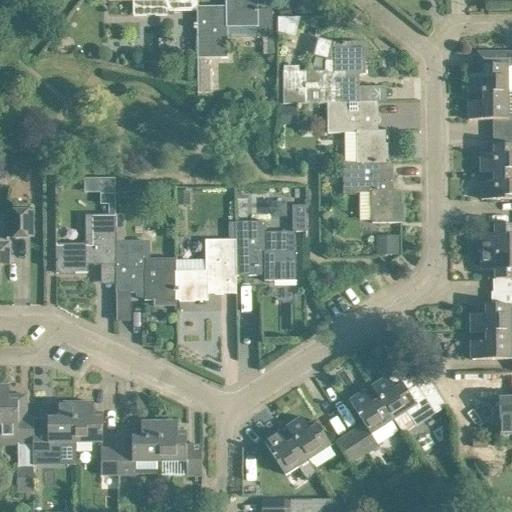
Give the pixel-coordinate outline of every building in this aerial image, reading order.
[(132,0),(133,2),(167,2),(167,11),(196,11),(196,7),(197,7),(197,0),(132,0)] [(197,7),(196,7),(196,11),(197,45),(197,58),(197,88),(197,94),(210,93),(209,67),(205,67),(204,58),(228,58),(227,28),(238,28),(241,28),(255,28),(256,28),(258,28),(258,36),(272,36),(272,9),(257,9),(257,0),(225,0),(225,7),(197,7)] [(297,17),(277,17),(277,31),(297,32),(297,17)] [(325,72),(305,72),(299,72),(299,66),(283,66),(283,72),(282,72),(282,104),(327,104),(377,103),(359,103),(359,75),(365,75),(364,43),(334,43),(318,39),(313,57),(325,60),(324,64),(325,72)] [(468,75),(468,93),(507,93),(511,93),(511,53),(500,53),(500,66),(477,66),(477,75),(468,75)] [(507,93),(468,93),(468,94),(477,94),(477,102),(468,102),(468,121),(508,120),(507,93)] [(377,103),(327,104),(327,134),(344,134),(344,162),(342,162),(342,163),(391,163),(386,162),(385,131),(377,131),(377,103)] [(295,123),(294,106),(280,107),(281,124),(295,123)] [(281,129),(280,133),(283,137),(288,136),(289,131),(286,127),(281,129)] [(481,174),(488,174),(488,173),(511,173),(511,145),(488,146),(488,155),(480,155),(481,174)] [(393,163),(391,163),(342,163),(343,194),(372,194),(372,224),(401,223),(401,191),(393,191),(393,163)] [(511,173),(488,173),(488,174),(488,182),(481,182),(481,200),(511,199),(511,173)] [(236,189),(236,199),(248,199),(248,189),(236,189)] [(176,204),(189,205),(190,190),(176,190),(176,204)] [(265,223),(235,223),(235,294),(236,294),(236,276),(264,276),(264,282),(296,282),(296,253),(295,232),(307,232),(306,206),(292,206),(292,232),(266,233),(265,223)] [(9,237),(32,237),(31,211),(9,212),(9,237)] [(85,244),(75,244),(55,244),(56,273),(87,273),(87,265),(115,265),(115,242),(115,229),(115,215),(84,215),(85,244)] [(123,215),(116,215),(115,215),(115,229),(123,229),(123,215)] [(205,260),(175,260),(176,301),(208,301),(208,295),(235,294),(235,223),(229,223),(229,241),(205,241),(205,260)] [(481,235),(481,254),(511,253),(511,225),(489,226),(489,235),(481,235)] [(377,238),(377,254),(398,253),(398,237),(377,238)] [(145,241),(115,242),(115,265),(115,294),(144,293),(144,301),(176,301),(175,260),(175,259),(145,259),(145,241)] [(511,253),(481,254),(482,271),(489,271),(489,280),(493,280),(493,293),(491,293),(511,293),(511,253)] [(491,306),(480,306),(480,315),(471,315),(471,334),(480,334),(510,334),(510,309),(511,308),(511,293),(491,293),(491,306)] [(510,334),(480,334),(480,342),(471,342),(471,360),(510,360),(510,334)] [(446,406),(428,379),(408,393),(400,380),(392,385),(387,377),(372,387),(378,395),(394,420),(407,411),(416,425),(433,414),(446,406)] [(8,386),(0,386),(0,445),(17,446),(18,494),(25,494),(25,501),(32,501),(32,472),(32,461),(32,455),(32,444),(33,443),(32,429),(32,417),(26,417),(26,408),(18,408),(18,396),(9,396),(8,386)] [(394,420),(378,395),(370,400),(364,392),(349,402),(364,425),(350,434),(364,456),(379,446),(371,434),(394,420)] [(500,436),(511,435),(511,399),(499,400),(500,436)] [(92,402),(75,403),(75,443),(101,443),(101,413),(92,413),(92,402)] [(75,443),(75,403),(56,403),(56,413),(48,413),(48,429),(32,429),(33,443),(32,444),(32,455),(50,455),(49,443),(75,443)] [(301,418),(287,427),(308,460),(331,446),(314,421),(307,426),(301,418)] [(177,422),(158,423),(159,475),(160,475),(160,462),(185,462),(186,477),(201,476),(201,446),(186,446),(186,432),(177,432),(177,422)] [(118,449),(117,449),(117,475),(159,475),(158,423),(141,423),(141,432),(132,432),(132,437),(118,437),(118,449)] [(264,442),(285,476),(298,467),(306,480),(315,474),(307,461),(308,460),(287,427),(286,428),(291,436),(284,440),(279,432),(264,442)] [(364,456),(350,434),(336,443),(350,464),(364,456)] [(472,439),(473,448),(487,448),(486,438),(472,439)] [(101,450),(101,469),(101,476),(102,476),(102,483),(115,483),(115,475),(117,475),(117,449),(101,450)] [(40,461),(32,461),(32,472),(40,472),(40,461)] [(431,501),(427,504),(431,511),(441,511),(447,509),(439,497),(431,501)] [(458,505),(462,511),(475,505),(471,498),(458,505)] [(305,511),(305,502),(261,502),(261,511),(305,511)]
